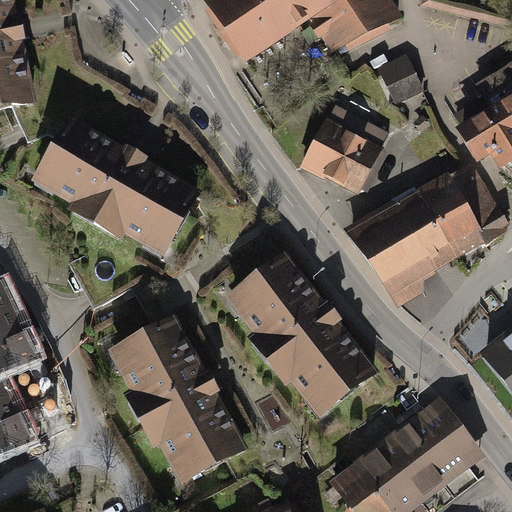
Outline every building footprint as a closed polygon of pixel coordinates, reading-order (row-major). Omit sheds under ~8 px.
[(9,0),(0,0),(0,109),(32,103),(18,41),(23,40),(19,21),(14,23),(9,0)] [(385,0),(218,0),(209,6),(227,33),(246,61),(312,16),(317,24),(312,28),(320,38),(324,35),(335,51),(398,19),(385,0)] [(409,62),(382,75),(395,102),(422,89),(409,62)] [(485,99),(457,117),(465,131),(463,133),(479,159),(492,151),(501,166),(511,158),(511,71),(510,69),(478,89),(485,99)] [(337,106),(305,165),(354,191),(359,192),(382,151),(381,151),(390,133),(337,106)] [(71,124),(39,180),(80,204),(75,213),(118,237),(122,229),(164,253),(196,196),(142,165),(145,160),(128,151),(126,155),(71,124)] [(468,169),(420,196),(454,255),(482,238),(474,225),(494,213),(468,169)] [(420,196),(352,237),(397,303),(422,288),(416,277),(454,255),(420,196)] [(474,225),(482,238),(487,247),(505,232),(504,230),(508,227),(499,210),(494,213),(474,225)] [(285,259),(233,299),(263,337),(255,343),(285,382),(293,376),(323,414),(374,373),(335,324),(339,321),(327,306),(324,309),(285,259)] [(0,375),(32,360),(0,292),(0,454),(26,442),(0,386),(0,375)] [(173,322),(116,353),(140,396),(131,401),(154,444),(163,439),(186,481),(243,450),(213,395),(217,392),(208,375),(204,378),(173,322)] [(511,338),(487,359),(511,390),(511,338)] [(413,425),(357,468),(390,511),(406,511),(468,465),(473,462),(482,455),(443,405),(435,411),(430,415),(428,413),(413,425)] [(354,511),(390,511),(357,468),(334,485),(344,499),(339,502),(343,508),(348,504),(354,511)]
